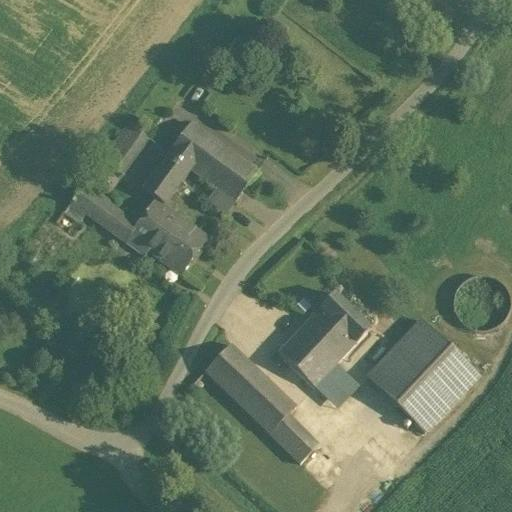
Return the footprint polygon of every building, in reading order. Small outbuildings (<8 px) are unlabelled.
[(99,166),(121,179),(150,138),(131,123),(99,166)] [(168,157),(191,172),(216,191),(208,203),(226,217),(258,174),(192,126),(168,157)] [(143,192),(156,202),(165,208),(191,172),(168,157),(143,192)] [(84,187),(104,202),(121,179),(99,166),(84,187)] [(84,215),(125,245),(138,227),(104,202),(84,187),(71,205),(84,215)] [(165,208),(156,202),(138,227),(125,245),(144,260),(148,254),(181,278),(209,240),(165,208)] [(84,215),(71,205),(56,224),(70,234),(84,215)] [(456,299),(455,311),(459,323),(468,331),(480,335),(493,333),(503,326),(509,315),(510,303),(506,291),(496,283),(484,279),(472,281),(462,288),(456,299)] [(335,297),(319,314),(356,347),(371,331),(335,297)] [(356,347),(319,314),(304,329),(340,363),(356,347)] [(423,324),(368,382),(425,437),(481,378),(423,324)] [(330,374),(340,363),(304,329),(278,356),(314,390),(330,374)] [(231,347),(205,374),(270,437),(285,421),(296,409),(231,347)] [(353,396),(330,374),(314,390),(337,412),(346,403),(353,396)] [(353,396),(346,403),(354,410),(360,403),(353,396)] [(346,403),(337,412),(345,420),(354,410),(346,403)] [(285,421),(270,437),(290,456),(305,440),(285,421)] [(316,450),(305,440),(290,456),(301,466),(316,450)]
